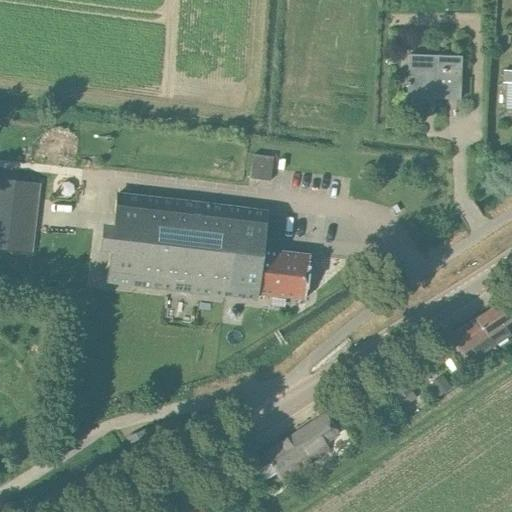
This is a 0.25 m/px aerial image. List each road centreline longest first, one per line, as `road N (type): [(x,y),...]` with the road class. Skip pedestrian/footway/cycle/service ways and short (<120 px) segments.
road 1 (residential): [(287,401),(298,367),(383,298),(511,214)]
road 2 (secondary): [(287,401),(511,260)]
road 3 (secondary): [(117,511),(287,401)]
